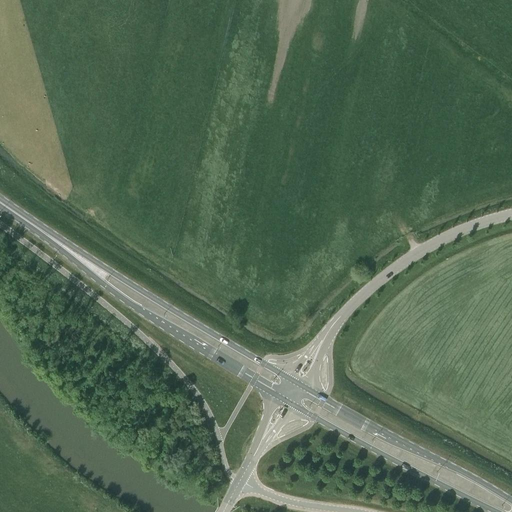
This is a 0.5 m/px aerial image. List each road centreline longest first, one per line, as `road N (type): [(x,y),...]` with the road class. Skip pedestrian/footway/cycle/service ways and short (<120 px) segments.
road 1 (primary): [(31,224),(105,286),(278,395)]
road 2 (primary): [(288,379),(31,224)]
road 3 (tertiary): [(319,350),(380,278),(434,242),(511,214)]
road 4 (primary): [(511,501),(302,387)]
road 5 (primary): [(291,404),(495,511)]
